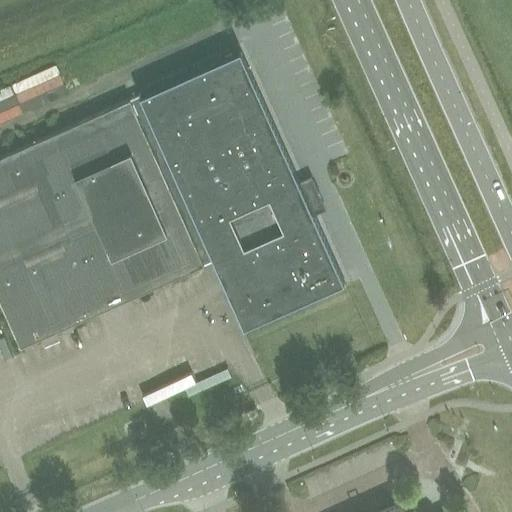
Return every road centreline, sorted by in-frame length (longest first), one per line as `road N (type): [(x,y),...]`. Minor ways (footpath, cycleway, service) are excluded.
road 1 (tertiary): [(110,511),(507,340)]
road 2 (primary): [(355,0),(507,340)]
road 3 (primary): [(511,234),(408,0)]
